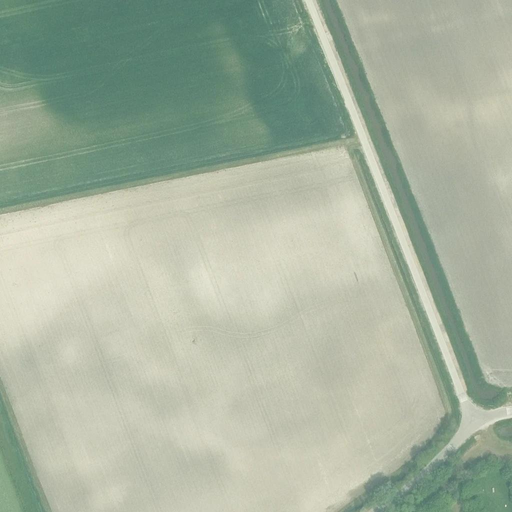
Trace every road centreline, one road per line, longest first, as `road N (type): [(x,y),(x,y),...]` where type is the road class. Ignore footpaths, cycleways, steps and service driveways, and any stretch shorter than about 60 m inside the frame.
road 1 (unclassified): [(473,424),(307,0)]
road 2 (unclassified): [(374,511),(473,424)]
